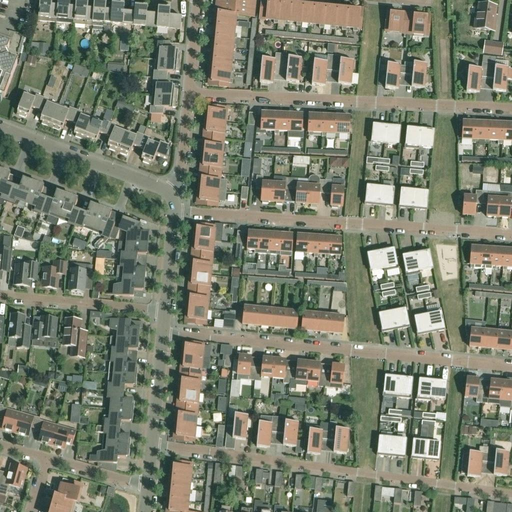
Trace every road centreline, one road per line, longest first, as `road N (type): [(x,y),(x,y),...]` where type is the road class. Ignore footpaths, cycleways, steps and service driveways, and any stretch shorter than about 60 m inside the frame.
road 1 (residential): [(511,494),(151,444)]
road 2 (residential): [(511,367),(163,333)]
road 3 (residential): [(511,234),(176,212)]
road 4 (residential): [(511,107),(189,92)]
road 5 (unclassified): [(171,192),(0,127)]
road 6 (residential): [(0,295),(165,311)]
